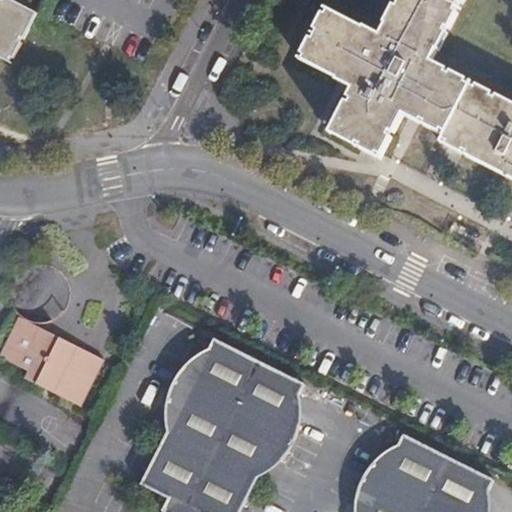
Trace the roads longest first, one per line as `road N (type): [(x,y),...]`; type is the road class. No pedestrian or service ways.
road 1 (residential): [(150,165),(206,170),(511,321)]
road 2 (residential): [(238,0),(150,165)]
road 3 (residential): [(0,192),(150,165)]
